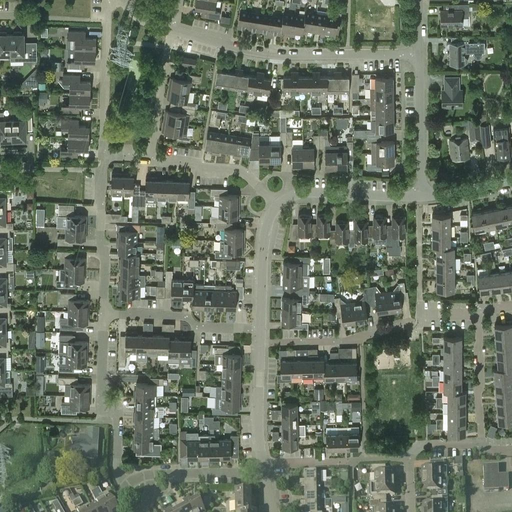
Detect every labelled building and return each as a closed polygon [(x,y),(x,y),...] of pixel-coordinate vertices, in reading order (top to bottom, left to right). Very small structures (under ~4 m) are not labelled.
[(215,6),(215,0),(196,0),(195,8),(202,9),(201,15),(218,18),(220,7),(215,6)] [(462,25),(462,18),(469,15),(469,4),(450,4),(450,10),(440,10),(440,26),(462,25)] [(244,33),(247,33),(251,13),(240,11),(237,27),(244,28),(244,33)] [(305,12),(304,17),(302,33),(306,33),(306,29),(313,30),(316,14),(305,12)] [(261,15),(251,13),(247,33),(251,34),(252,29),(259,30),(261,15)] [(283,13),(282,18),(281,24),(282,24),(281,29),(288,30),(287,35),(291,35),(294,15),(283,13)] [(326,15),(326,16),(325,24),(326,24),(339,26),(341,13),(336,13),(335,16),(326,15)] [(326,16),(316,14),(313,30),(320,31),(320,35),(324,36),(324,32),(326,24),(325,24),(326,16)] [(272,16),(261,15),(259,30),(266,32),(265,36),(269,37),(272,16)] [(304,17),(294,15),(291,35),(294,36),(295,32),(302,33),(304,17)] [(282,18),(272,16),(269,37),(272,37),(273,33),(280,34),(281,29),(282,24),(281,24),(282,18)] [(339,26),(326,24),(324,32),(335,33),(338,33),(339,26)] [(68,49),(75,49),(95,50),(95,38),(85,37),(85,31),(68,31),(68,49)] [(0,54),(10,54),(10,34),(0,34),(0,54)] [(23,34),(10,34),(10,54),(18,54),(18,59),(30,59),(30,46),(23,46),(23,34)] [(446,44),(446,45),(446,46),(447,47),(447,48),(448,48),(451,48),(451,52),(450,53),(449,53),(449,54),(449,55),(449,65),(464,64),(464,63),(466,63),(467,62),(467,60),(467,59),(463,54),(463,52),(473,52),(473,54),(473,56),(474,57),(475,58),(476,58),(477,59),(479,58),(480,58),(481,57),(481,56),(482,52),(484,52),(484,42),(469,42),(469,37),(451,37),(451,43),(448,43),(447,43),(446,44)] [(95,62),(95,50),(75,49),(75,55),(67,55),(67,67),(84,67),(84,61),(95,62)] [(194,66),(195,59),(183,57),(182,64),(194,66)] [(60,69),(61,61),(52,61),(51,69),(60,69)] [(214,86),(225,88),(228,72),(221,71),(221,66),(217,65),(214,86)] [(38,66),(19,86),(37,86),(38,66)] [(235,73),(228,72),(225,88),(236,90),(239,69),(235,68),(235,73)] [(243,69),(239,69),(236,90),(246,91),(249,75),(242,74),(243,69)] [(171,88),(188,91),(190,80),(199,82),(200,76),(186,74),(187,72),(174,70),(171,88)] [(256,76),(249,75),(246,91),(257,93),(260,72),(257,72),(256,76)] [(264,73),(260,72),(257,93),(268,95),(270,79),(263,78),(264,73)] [(283,93),(294,93),(294,72),(291,72),(291,76),(283,76),(283,93)] [(298,72),(294,72),(294,93),(305,93),(305,76),(298,76),(298,72)] [(312,76),(305,76),(305,93),(316,93),(316,72),(312,72),(312,76)] [(319,72),(316,72),(316,93),(327,93),(327,76),(320,76),(319,72)] [(334,76),(327,76),(327,93),(337,93),(337,72),(334,72),(334,76)] [(337,72),(337,93),(349,93),(348,76),(341,76),(341,72),(337,72)] [(70,93),(90,94),(90,81),(80,81),(80,75),(63,75),(63,81),(70,82),(70,93)] [(375,77),(375,88),(392,88),(392,77),(375,77)] [(442,91),(442,107),(462,107),(462,91),(459,91),(458,78),(444,78),(445,91),(442,91)] [(171,88),(168,105),(195,109),(196,103),(187,102),(188,91),(171,88)] [(392,88),(375,88),(370,89),(370,99),(393,98),(392,88)] [(39,93),(39,105),(44,105),(44,102),(47,102),(48,94),(39,93)] [(89,106),(90,94),(70,93),(69,104),(62,104),(62,111),(79,111),(79,105),(89,106)] [(393,98),(370,99),(370,109),(393,109),(393,98)] [(168,105),(166,121),(183,124),(185,113),(194,115),(195,109),(168,105)] [(393,109),(370,109),(370,120),(393,120),(393,109)] [(3,112),(0,112),(0,140),(12,140),(11,120),(4,120),(3,112)] [(482,146),(491,145),(489,124),(487,124),(486,114),(479,115),(482,146)] [(24,120),(11,120),(12,140),(26,140),(25,128),(32,128),(31,115),(24,115),(24,120)] [(337,134),(351,134),(350,116),(336,117),(337,134)] [(68,137),(88,138),(89,126),(78,125),(79,119),(62,119),(61,130),(69,131),(68,137)] [(366,136),(380,136),(380,131),(393,131),(393,120),(370,120),(370,129),(352,129),(353,137),(366,136)] [(481,139),(479,120),(468,121),(470,140),(481,139)] [(182,135),(183,124),(166,121),(164,132),(177,134),(176,140),(190,142),(191,136),(182,135)] [(493,129),(496,157),(511,156),(509,138),(508,128),(493,129)] [(319,129),(319,135),(319,149),(325,149),(325,168),(336,168),(336,146),(330,146),(327,139),(327,129),(319,129)] [(211,153),(215,154),(218,133),(207,131),(204,147),(212,148),(211,153)] [(280,145),(286,145),(286,131),(280,132),(280,144),(269,144),(270,161),(281,161),(280,145)] [(229,135),(218,133),(215,154),(218,154),(219,150),(226,151),(229,135)] [(239,137),(229,135),(226,151),(233,152),(232,156),(236,157),(239,137)] [(259,161),(270,161),(269,144),(259,144),(258,135),(253,135),(251,149),(259,149),(259,161)] [(313,147),(303,147),(303,167),(314,167),(314,149),(319,149),(319,135),(313,135),(313,147)] [(370,142),(371,153),(393,152),(393,142),(380,142),(380,136),(366,136),(367,142),(370,142)] [(88,150),(88,138),(68,137),(68,149),(61,148),(60,155),(77,155),(78,149),(88,150)] [(250,138),(239,137),(236,157),(240,158),(240,153),(248,154),(250,138)] [(449,142),(452,161),(469,159),(466,140),(449,142)] [(346,146),(336,146),(336,168),(347,168),(347,155),(353,155),(352,141),(346,141),(346,146)] [(292,167),(303,167),(303,147),(292,147),(292,167)] [(393,152),(371,153),(371,164),(367,164),(367,170),(381,170),(381,164),(394,163),(393,152)] [(111,193),(122,193),(123,174),(111,173),(111,193)] [(123,174),(122,193),(133,194),(133,206),(139,206),(139,188),(139,183),(133,183),(134,174),(123,174)] [(145,188),(139,188),(139,206),(145,206),(145,197),(156,198),(157,178),(145,177),(145,188)] [(157,178),(156,198),(167,198),(167,180),(157,180),(157,178)] [(178,180),(167,180),(167,198),(177,198),(178,178),(178,180)] [(178,178),(177,198),(189,199),(188,208),(194,208),(195,194),(189,193),(189,179),(178,178)] [(219,200),(219,206),(239,206),(239,195),(224,195),(225,189),(211,188),(210,195),(214,195),(214,200),(219,200)] [(0,209),(5,210),(5,202),(9,202),(9,197),(12,197),(12,190),(0,189),(0,209)] [(511,205),(503,207),(506,224),(511,223),(511,205)] [(239,206),(219,206),(219,217),(210,217),(206,217),(206,221),(210,222),(210,223),(216,223),(224,223),(224,217),(238,217),(239,206)] [(503,207),(492,209),(496,227),(506,224),(503,207)] [(0,229),(9,230),(13,229),(13,222),(5,223),(5,210),(0,209),(0,229)] [(66,216),(66,227),(86,228),(86,216),(71,215),(71,209),(58,209),(58,215),(66,216)] [(492,209),(482,211),(485,229),(496,227),(492,209)] [(474,231),(485,229),(482,211),(471,213),(474,231)] [(298,235),(311,235),(311,226),(311,215),(298,216),(298,227),(292,227),(292,240),(298,240),(298,235)] [(311,235),(311,240),(317,240),(317,235),(329,235),(329,233),(329,215),(317,215),(317,226),(311,226),(311,235)] [(431,226),(450,226),(449,215),(431,215),(431,226)] [(367,241),(367,242),(373,242),(373,244),(386,244),(386,236),(386,228),(386,217),(373,217),(373,228),(367,228),(367,241)] [(386,236),(386,244),(386,246),(392,246),(392,236),(405,236),(404,217),(392,217),(392,228),(386,228),(386,236)] [(354,233),(348,233),(348,241),(348,247),(355,246),(355,241),(367,241),(367,228),(367,221),(354,222),(354,233)] [(329,235),(329,247),(336,247),(336,241),(348,241),(348,233),(348,222),(335,222),(335,233),(329,233),(329,235)] [(224,229),(224,240),(244,241),(244,230),(229,229),(230,223),(224,223),(216,223),(215,229),(224,229)] [(118,241),(136,242),(137,231),(140,231),(140,224),(117,224),(116,230),(119,230),(118,241)] [(431,226),(432,236),(450,236),(450,226),(431,226)] [(86,228),(66,227),(66,238),(57,238),(57,245),(70,245),(70,239),(85,239),(86,228)] [(9,230),(0,229),(0,249),(5,250),(5,237),(10,237),(9,230)] [(432,247),(436,247),(443,247),(450,247),(450,236),(432,236),(432,247)] [(244,241),(224,240),(220,240),(220,251),(215,251),(215,257),(229,257),(229,251),(243,252),(244,241)] [(118,252),(121,253),(121,252),(136,253),(136,252),(136,242),(118,241),(118,252)] [(436,247),(436,258),(453,258),(453,247),(450,247),(443,247),(436,247)] [(0,269),(14,269),(14,262),(12,262),(12,250),(5,250),(0,249),(0,269)] [(65,258),(65,269),(84,270),(85,258),(70,257),(70,251),(57,251),(57,257),(65,258)] [(121,253),(121,263),(139,263),(139,252),(136,252),(136,253),(121,252),(121,253)] [(283,274),(307,275),(308,262),(310,262),(310,256),(291,256),(291,262),(283,262),(283,274)] [(436,258),(436,269),(454,269),(453,258),(436,258)] [(226,268),(240,269),(240,261),(226,260),(226,267),(226,268)] [(121,263),(120,274),(138,274),(139,263),(121,263)] [(14,269),(0,269),(0,289),(6,290),(6,282),(10,282),(10,277),(14,277),(14,269)] [(84,270),(65,269),(64,280),(56,280),(56,287),(69,287),(69,281),(84,281),(84,270)] [(436,269),(436,280),(454,280),(454,269),(436,269)] [(171,299),(182,299),(182,280),(172,279),(172,270),(165,270),(165,284),(171,284),(171,299)] [(511,287),(510,272),(500,273),(501,291),(511,289),(511,287)] [(500,273),(489,274),(491,292),(501,291),(500,273)] [(120,274),(120,285),(138,285),(138,274),(120,274)] [(283,274),(282,287),(295,287),(295,293),(309,293),(309,275),(307,275),(283,274)] [(480,293),(491,292),(489,274),(478,275),(480,293)] [(193,280),(182,280),(182,299),(182,297),(192,298),(193,298),(193,289),(193,284),(193,280)] [(454,291),(454,280),(436,280),(436,291),(454,291)] [(387,292),(389,311),(402,309),(401,302),(406,301),(404,282),(398,283),(399,290),(387,292)] [(204,284),(193,284),(193,289),(193,298),(192,298),(192,307),(203,307),(204,284)] [(215,284),(204,284),(203,307),(214,307),(215,284)] [(225,285),(215,284),(214,307),(225,308),(225,285)] [(140,285),(138,285),(120,285),(120,296),(133,296),(133,298),(140,299),(140,285)] [(231,285),(225,285),(225,308),(236,308),(236,290),(231,290),(231,285)] [(165,297),(165,286),(157,286),(156,297),(165,297)] [(376,286),(368,287),(371,305),(376,305),(377,312),(389,311),(387,292),(381,292),(376,286)] [(365,301),(352,302),(355,322),(367,320),(365,306),(371,305),(368,287),(363,288),(365,301)] [(68,304),(68,311),(88,312),(88,300),(73,299),(73,293),(60,293),(60,304),(68,304)] [(301,311),(301,304),(305,304),(309,301),(309,293),(295,293),(299,293),(299,298),(282,298),(282,310),(285,310),(301,311)] [(343,323),(355,322),(352,302),(340,304),(339,297),(334,298),(334,300),(336,316),(342,316),(343,323)] [(6,303),(0,303),(0,329),(5,330),(5,322),(10,322),(9,309),(11,309),(11,302),(6,303)] [(301,322),(301,311),(282,310),(281,323),(289,323),(289,328),(308,329),(308,323),(301,322)] [(88,312),(68,311),(68,317),(60,317),(60,329),(72,329),(73,323),(88,323),(88,312)] [(494,337),(511,335),(511,330),(511,324),(493,325),(494,337)] [(0,349),(8,350),(10,350),(10,338),(5,338),(5,330),(0,329),(0,349)] [(147,335),(147,330),(144,330),(144,335),(137,334),(136,352),(136,360),(146,360),(147,352),(147,335)] [(130,352),(136,352),(137,334),(137,332),(125,332),(125,347),(119,347),(118,366),(125,366),(125,356),(127,356),(130,354),(130,352)] [(59,335),(59,353),(87,354),(87,342),(72,341),(72,335),(59,335)] [(158,353),(158,335),(147,335),(147,352),(158,353)] [(169,335),(158,335),(158,353),(168,353),(169,338),(169,335)] [(511,335),(494,337),(495,347),(511,345),(511,335)] [(189,366),(196,366),(196,352),(190,352),(191,337),(179,337),(179,339),(179,357),(190,357),(189,366)] [(443,348),(461,348),(461,337),(443,337),(443,348)] [(179,357),(179,339),(169,338),(168,353),(168,362),(179,363),(179,357)] [(511,345),(495,347),(496,358),(511,356),(511,345)] [(222,364),(242,365),(242,354),(228,353),(228,347),(214,347),(214,353),(223,354),(222,364)] [(345,362),(345,378),(351,378),(352,385),(360,384),(359,377),(357,378),(356,347),(352,348),(352,358),(350,358),(350,362),(345,362)] [(443,348),(443,359),(461,359),(461,348),(443,348)] [(0,369),(4,370),(4,357),(8,357),(8,350),(0,349),(0,369)] [(277,381),(291,381),(291,349),(286,349),(287,355),(286,356),(285,358),(285,360),(280,360),(280,375),(277,375),(277,381)] [(295,349),(291,349),(291,381),(302,380),(302,378),(302,360),(296,360),(295,349)] [(307,359),(302,360),(302,378),(313,378),(313,375),(313,359),(312,349),(308,349),(308,354),(307,356),(307,359)] [(317,349),(312,349),(313,359),(313,375),(313,378),(323,378),(324,374),(323,363),(324,359),(318,359),(318,356),(317,354),(317,349)] [(328,363),(323,363),(324,374),(323,378),(324,382),(335,382),(334,352),(330,352),(330,358),(328,360),(328,363)] [(338,352),(334,352),(335,382),(346,382),(345,378),(345,362),(341,363),(341,360),(338,358),(338,352)] [(59,353),(58,371),(71,371),(71,365),(86,365),(87,354),(59,353)] [(44,355),(36,355),(36,369),(44,369),(44,355)] [(511,356),(496,358),(497,368),(504,368),(504,369),(511,368),(511,367),(511,356)] [(443,359),(443,370),(461,369),(461,359),(443,359)] [(222,369),(222,375),(240,376),(240,365),(242,365),(222,364),(218,364),(218,369),(222,369)] [(493,369),(494,380),(511,378),(511,368),(504,369),(504,368),(497,368),(493,369)] [(10,370),(4,370),(0,369),(0,389),(12,390),(12,382),(10,382),(10,370)] [(443,370),(443,380),(461,380),(461,369),(443,370)] [(222,375),(222,386),(239,386),(240,376),(222,375)] [(70,395),(90,396),(90,384),(75,384),(75,377),(58,377),(58,382),(59,384),(66,384),(66,387),(68,389),(70,389),(70,395)] [(136,394),(154,395),(154,385),(163,385),(163,378),(148,378),(148,383),(136,383),(136,394)] [(494,380),(495,390),(511,389),(511,379),(511,378),(494,380)] [(443,391),(447,391),(454,391),(461,391),(461,380),(443,380),(443,391)] [(241,397),(239,397),(239,386),(222,386),(216,386),(215,396),(221,397),(241,397)] [(314,389),(315,399),(323,399),(322,389),(314,389)] [(511,389),(495,390),(496,401),(511,400),(511,389)] [(291,399),(291,391),(282,391),(283,400),(291,399)] [(447,391),(447,402),(465,402),(465,391),(461,391),(454,391),(447,391)] [(136,394),(135,405),(153,406),(154,395),(136,394)] [(90,396),(70,395),(64,395),(64,401),(61,401),(61,413),(74,413),(74,407),(89,408),(90,396)] [(241,397),(221,397),(215,396),(215,407),(212,407),(212,413),(226,414),(226,408),(241,408),(241,397)] [(511,400),(496,401),(496,412),(511,410),(511,400)] [(313,413),(321,413),(320,401),(312,401),(313,413)] [(342,408),(346,408),(346,402),(336,402),(336,414),(341,414),(342,408)] [(447,402),(447,413),(465,413),(465,402),(447,402)] [(271,414),(277,414),(281,414),(297,414),(296,403),(281,403),(281,409),(271,410),(271,414)] [(135,405),(135,416),(153,416),(158,416),(159,406),(153,406),(135,405)] [(511,422),(511,410),(496,412),(497,423),(511,422)] [(447,413),(447,419),(447,424),(465,424),(465,413),(447,413)] [(282,425),(297,425),(297,414),(281,414),(282,425)] [(135,416),(135,427),(153,427),(153,416),(135,416)] [(465,435),(465,424),(447,424),(447,435),(465,435)] [(282,425),(282,436),(297,436),(297,425),(282,425)] [(133,437),(152,438),(159,438),(160,427),(153,427),(135,427),(135,437),(133,437)] [(326,450),(337,449),(336,427),(325,428),(326,450)] [(347,427),(336,427),(337,449),(348,449),(347,427)] [(347,427),(348,449),(359,449),(358,427),(347,427)] [(502,427),(497,430),(500,436),(505,433),(502,427)] [(72,439),(72,455),(82,455),(86,456),(86,460),(97,461),(99,430),(87,429),(87,436),(80,435),(79,440),(72,439)] [(187,458),(198,457),(198,440),(187,440),(187,431),(180,431),(180,457),(187,457),(187,458)] [(198,435),(198,440),(198,457),(209,457),(209,440),(209,435),(198,435)] [(215,435),(209,435),(209,440),(209,457),(220,457),(219,439),(215,439),(215,435)] [(219,439),(220,457),(231,457),(231,449),(238,448),(238,435),(230,435),(230,439),(219,439)] [(298,447),(297,436),(282,436),(282,447),(298,447)] [(152,443),(152,438),(133,437),(132,449),(141,449),(140,455),(161,455),(161,449),(161,443),(152,443)] [(45,471),(55,471),(54,454),(45,455),(45,471)] [(421,469),(421,481),(447,480),(446,469),(444,469),(444,462),(429,463),(429,469),(421,469)] [(374,473),(375,484),(394,483),(394,472),(385,472),(385,466),(371,467),(371,473),(374,473)] [(484,491),(508,490),(508,476),(498,476),(498,466),(483,467),(484,491)] [(299,485),(320,485),(320,474),(304,474),(304,481),(299,481),(299,485)] [(430,498),(447,498),(447,480),(421,481),(422,493),(430,492),(430,498)] [(394,483),(375,484),(368,484),(368,497),(372,497),(372,502),(386,502),(386,496),(394,495),(394,483)] [(304,489),(304,496),(320,496),(320,485),(299,485),(299,489),(304,489)] [(254,506),(254,502),(254,499),(250,499),(250,492),(234,492),(234,511),(250,511),(250,506),(254,506)] [(116,493),(110,496),(113,501),(118,498),(116,493)] [(100,502),(105,511),(114,511),(117,511),(113,501),(110,496),(100,502)] [(300,503),(300,507),(320,506),(320,496),(304,496),(304,503),(300,503)] [(422,505),(422,511),(447,511),(447,498),(445,498),(430,498),(430,504),(422,505)] [(185,501),(191,511),(203,511),(197,500),(190,503),(188,499),(185,501)] [(184,506),(178,510),(178,511),(191,511),(185,501),(182,503),(184,506)] [(105,511),(100,502),(91,507),(93,511),(105,511)] [(386,502),(372,502),(372,509),(375,509),(375,511),(394,511),(395,507),(386,508),(386,502)] [(61,511),(57,503),(53,505),(56,511),(55,511),(61,511)]
